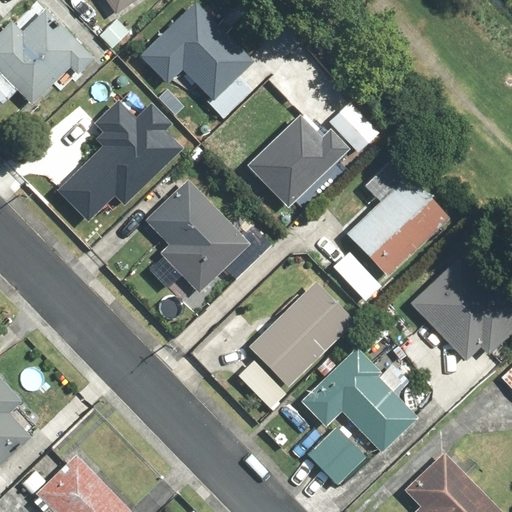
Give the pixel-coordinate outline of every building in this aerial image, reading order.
[(108,18),(89,0),(76,13),(95,31),(108,18)] [(102,0),(112,14),(132,0),(102,0)] [(94,59),(37,1),(13,24),(10,21),(0,31),(0,76),(29,105),(51,82),(60,92),(94,59)] [(253,63),(193,2),(136,57),(165,87),(181,72),(207,99),(205,101),(221,117),(250,89),(238,77),(253,63)] [(99,137),(52,187),(86,217),(111,190),(120,198),(175,138),(159,124),(166,117),(146,99),(135,112),(116,95),(92,121),(99,128),(94,133),(99,137)] [(348,102),(327,123),(356,153),(378,132),(348,102)] [(320,136),(298,114),(244,167),(285,209),(293,202),(298,208),(311,196),(306,191),(346,152),(326,130),(320,136)] [(399,180),(385,165),(363,187),(378,202),(344,235),(386,278),(449,217),(406,173),(399,180)] [(248,244),(186,182),(145,222),(167,244),(159,253),(199,293),(248,244)] [(348,252),(332,267),(364,302),(380,287),(348,252)] [(511,316),(459,259),(411,303),(465,362),(511,319),(511,316)] [(269,410),(356,324),(313,281),(246,347),(255,356),(235,376),(269,410)] [(337,368),(327,358),(316,369),(323,378),(297,403),(322,430),(341,413),(349,422),(340,431),(335,426),(304,455),(334,487),(373,450),(378,455),(417,418),(355,352),(337,368)] [(511,366),(500,377),(511,390),(511,366)] [(20,400),(0,377),(0,482),(5,478),(0,472),(0,463),(30,435),(8,411),(20,400)] [(37,469),(21,482),(30,494),(35,490),(39,495),(32,501),(40,511),(131,511),(79,448),(58,466),(62,470),(48,482),(37,469)] [(494,511),(441,455),(403,490),(418,506),(411,511),(494,511)]
